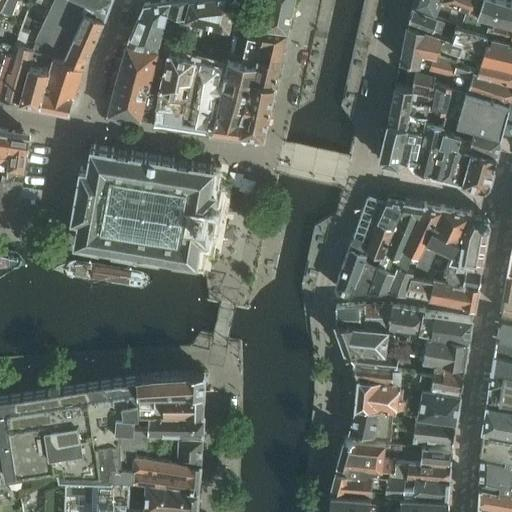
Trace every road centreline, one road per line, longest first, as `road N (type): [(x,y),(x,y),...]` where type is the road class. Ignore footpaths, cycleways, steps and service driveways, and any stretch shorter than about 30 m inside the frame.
road 1 (residential): [(314,511),(329,365),(322,298),(362,176)]
road 2 (residential): [(0,373),(216,356)]
road 3 (residential): [(362,176),(399,0)]
road 4 (residential): [(306,0),(272,158)]
road 5 (residential): [(230,355),(216,511)]
road 6 (residential): [(77,133),(125,0)]
